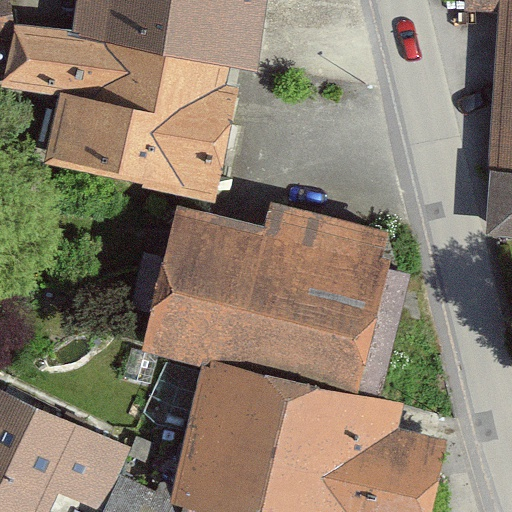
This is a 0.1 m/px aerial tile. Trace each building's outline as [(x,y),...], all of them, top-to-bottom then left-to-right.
[(0,0),(0,76),(1,77),(12,23),(7,0),(0,0)] [(61,0),(56,32),(227,66),(238,0),(61,0)] [(511,0),(451,0),(451,4),(489,6),(479,169),(511,171),(511,0)] [(56,32),(12,23),(1,77),(48,86),(35,151),(203,185),(227,66),(56,32)] [(392,237),(170,190),(139,337),(199,344),(360,382),(392,237)] [(360,382),(199,344),(166,488),(269,511),(427,511),(448,425),(397,413),(402,392),(360,382)] [(145,433),(0,370),(0,511),(44,511),(56,485),(109,508),(125,474),(145,433)] [(109,508),(107,511),(210,511),(125,474),(109,508)]
